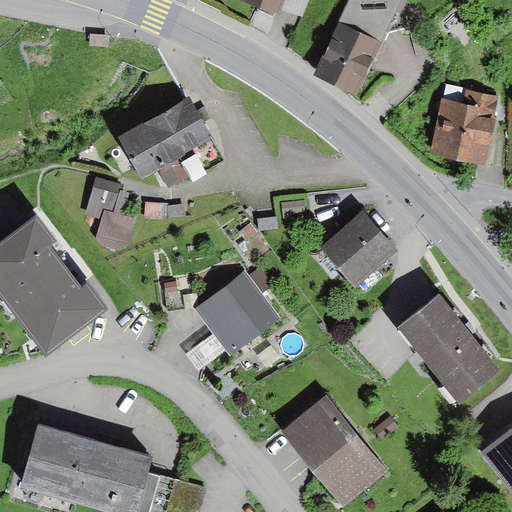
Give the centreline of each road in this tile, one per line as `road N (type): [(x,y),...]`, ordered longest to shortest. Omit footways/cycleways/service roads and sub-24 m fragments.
road 1 (primary): [(114,0),(191,29),(300,90),(421,198)]
road 2 (residential): [(0,391),(64,368),(152,369),(193,393),(286,511)]
road 3 (primary): [(421,198),(511,309)]
